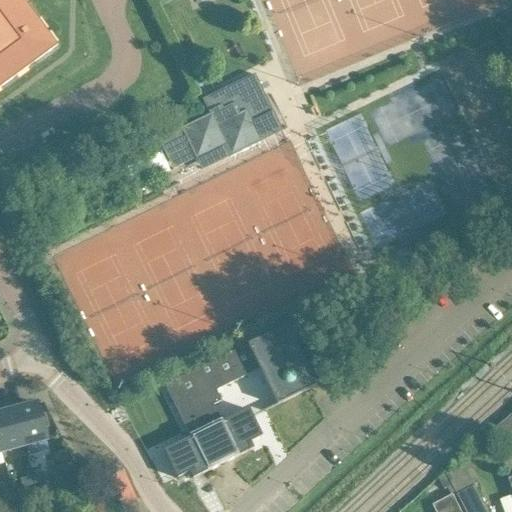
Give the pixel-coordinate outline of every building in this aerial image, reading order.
[(0,0),(0,88),(57,47),(22,0),(0,0)] [(210,117),(159,142),(158,142),(172,172),(225,146),(230,157),(260,143),(251,125),(273,114),(254,76),(203,101),(210,117)] [(222,423),(213,406),(221,402),(215,391),(283,358),(293,378),(307,371),(285,327),(238,350),(229,355),(164,387),(190,438),(163,452),(177,480),(189,474),(192,480),(253,450),(249,444),(261,438),(257,428),(283,415),(277,404),(251,418),(247,411),(222,423)] [(36,405),(14,411),(23,447),(46,441),(43,429),(47,428),(43,416),(40,417),(36,405)] [(14,411),(0,414),(0,448),(1,453),(23,447),(14,411)] [(511,423),(510,417),(493,432),(498,446),(511,440),(511,423)] [(78,473),(73,464),(60,467),(62,477),(78,473)] [(456,496),(464,511),(487,511),(464,465),(445,475),(451,486),(456,496)] [(126,480),(122,472),(112,476),(115,484),(126,480)] [(451,486),(445,475),(445,473),(438,480),(443,490),(447,488),(451,496),(431,506),(434,511),(464,511),(456,496),(451,486)] [(43,474),(32,477),(35,486),(46,483),(43,474)] [(22,489),(35,486),(32,477),(19,480),(22,489)]
